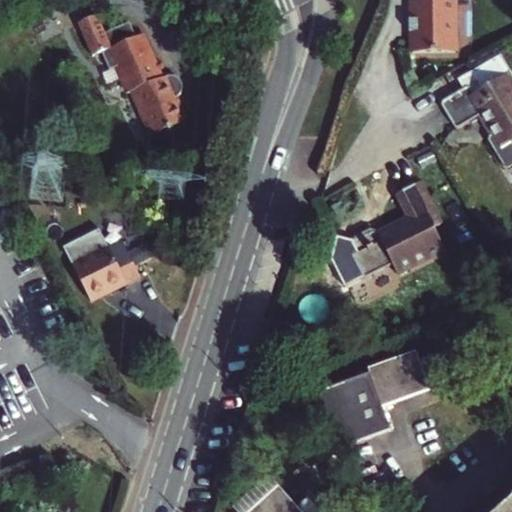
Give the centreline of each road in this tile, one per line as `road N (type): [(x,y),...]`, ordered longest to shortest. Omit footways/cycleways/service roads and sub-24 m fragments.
road 1 (secondary): [(244,234),(157,511)]
road 2 (secondary): [(244,234),(313,62),(327,0)]
road 3 (secondary): [(276,0),(283,67),(244,234)]
